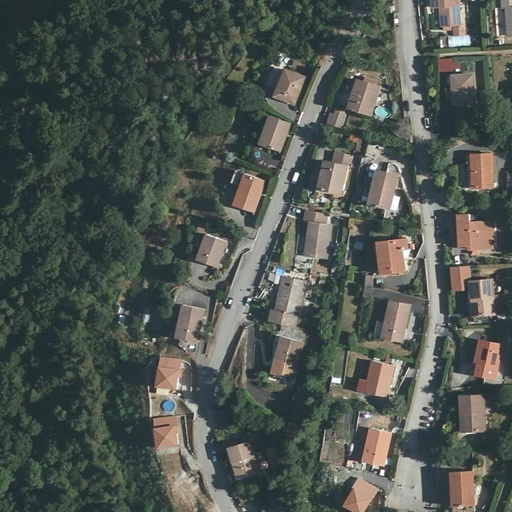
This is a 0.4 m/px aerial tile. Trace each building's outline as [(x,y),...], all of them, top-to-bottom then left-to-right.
[(445,28),(453,27),(461,27),(459,0),(434,0),(436,9),(443,9),(444,28),(445,28)] [(452,59),(438,60),(438,72),(453,72),(452,59)] [(306,77),(288,70),(278,96),(296,103),(306,77)] [(474,76),(454,77),(456,105),(475,104),(474,76)] [(382,87),(361,80),(352,108),(373,115),(382,87)] [(349,114),(338,111),(336,115),(332,114),(329,124),(345,128),(349,114)] [(292,123),(273,116),(264,144),(283,151),(292,123)] [(349,142),(357,143),(356,152),(364,153),(367,135),(351,133),(349,142)] [(337,164),(327,162),(321,188),(343,193),(351,156),(339,153),(337,164)] [(494,154),(469,155),(470,189),(496,188),(494,154)] [(399,175),(379,170),(371,204),(391,209),(399,175)] [(244,186),(248,175),(239,171),(235,183),(244,186)] [(268,181),(248,175),(244,186),(237,205),(257,212),(268,181)] [(328,215),(308,212),(307,223),(311,223),(306,256),(328,260),(332,226),(327,225),(328,215)] [(492,249),(491,223),(472,223),(472,214),(459,215),(462,247),(471,247),(471,250),(492,249)] [(229,242),(209,235),(200,260),(220,267),(229,242)] [(407,239),(379,242),(383,273),(406,271),(404,250),(409,249),(407,239)] [(373,285),(374,275),(365,275),(365,285),(373,285)] [(275,310),(273,321),(296,326),(307,282),(286,277),(278,311),(275,310)] [(478,300),(479,316),(497,315),(494,280),(473,282),(474,300),(478,300)] [(412,305),(392,300),(384,338),(403,343),(412,305)] [(207,309),(185,305),(179,338),(200,342),(207,309)] [(302,341),(281,336),(271,375),(292,380),(302,341)] [(480,365),(478,375),(497,379),(504,346),(483,341),(478,364),(480,365)] [(395,366),(375,361),(370,381),(363,379),(361,390),(389,397),(395,366)] [(467,414),(468,433),(487,432),(485,395),(463,395),(464,414),(467,414)] [(235,413),(221,412),(219,420),(234,423),(235,413)] [(296,439),(298,424),(289,422),(286,437),(296,439)] [(393,433),(372,428),(365,462),(385,467),(393,433)] [(252,442),(232,449),(241,480),(262,474),(252,442)] [(269,462),(278,460),(275,445),(265,447),(269,462)] [(458,489),(459,507),(476,506),(475,471),(454,472),(454,489),(458,489)]
